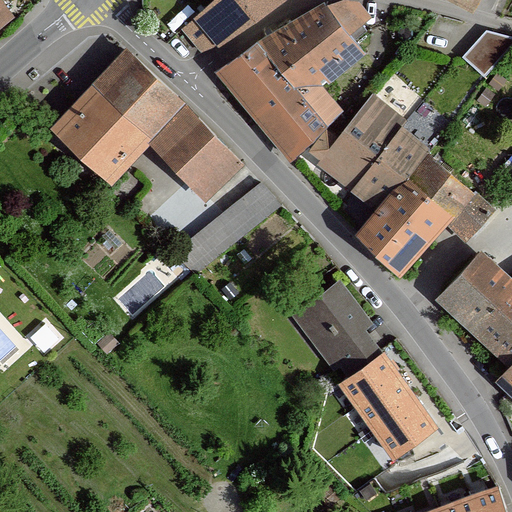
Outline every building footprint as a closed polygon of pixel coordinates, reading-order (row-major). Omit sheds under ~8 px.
[(0,0),(0,24),(12,16),(0,0)] [(211,0),(183,29),(201,50),(220,43),(277,0),(211,0)] [(222,72),(293,158),(342,108),(321,83),(363,49),(325,2),(258,44),(222,72)] [(181,96),(125,45),(79,96),(53,125),(110,176),(126,157),(148,133),(181,96)] [(469,237),(493,209),(420,149),(425,144),(398,126),(405,118),(374,94),(338,137),(327,128),(310,148),(378,203),(357,229),(399,271),(430,236),(446,218),(469,237)] [(187,104),(186,103),(151,136),(205,192),(240,159),(187,104)] [(279,204),(260,182),(178,250),(196,272),(279,204)] [(511,363),(511,272),(482,247),(464,266),(439,294),(511,363)] [(370,318),(339,278),(295,312),(335,364),(341,360),(351,374),(381,351),(361,325),(370,318)] [(351,374),(340,382),(393,459),(440,426),(386,349),(381,351),(351,374)] [(511,363),(498,377),(511,390),(511,363)] [(506,511),(497,482),(419,511),(506,511)]
